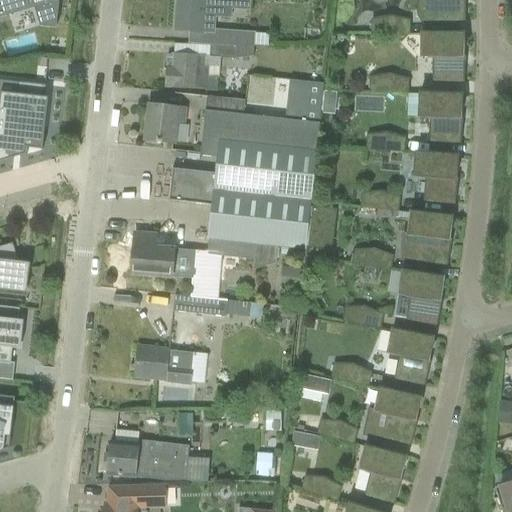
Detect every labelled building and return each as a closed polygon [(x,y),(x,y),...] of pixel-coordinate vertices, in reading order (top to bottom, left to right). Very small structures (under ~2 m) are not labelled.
[(0,0),(0,18),(18,14),(17,11),(33,6),(40,28),(56,30),(59,0),(0,0)] [(178,0),(176,30),(213,33),(213,31),(214,19),(230,20),(231,0),(178,0)] [(462,0),(420,0),(419,2),(418,5),(418,9),(418,13),(419,16),(420,20),(422,23),(463,22),(462,0)] [(370,35),(410,36),(410,34),(408,34),(408,22),(390,18),(372,22),(372,34),(370,34),(370,35)] [(218,31),(217,48),(245,49),(245,46),(255,47),(256,34),(225,32),(218,31)] [(463,35),(443,35),(421,35),(421,58),(433,58),(433,83),(462,83),(463,35)] [(209,57),(209,59),(219,59),(234,61),(254,58),(255,47),(245,46),(245,49),(217,48),(210,48),(209,57)] [(164,86),(164,87),(184,89),(207,90),(217,91),(219,67),(204,66),(205,57),(173,55),(172,55),(171,56),(167,57),(166,67),(165,69),(166,69),(165,86),(164,86)] [(369,93),(408,95),(408,93),(407,93),(407,81),(389,77),(371,79),(371,92),(369,92),(369,93)] [(290,81),(285,121),(319,125),(323,85),(290,81)] [(0,124),(44,129),(47,107),(48,98),(44,98),(45,86),(20,83),(18,95),(0,93),(0,124)] [(431,118),(430,143),(459,144),(461,96),(420,94),(419,118),(431,118)] [(172,170),(168,202),(212,207),(208,240),(278,248),(305,251),(305,247),(310,208),(319,125),(285,121),(242,116),(244,101),(206,97),(202,137),(200,152),(201,152),(216,154),(216,158),(217,159),(216,175),(172,170)] [(145,141),(173,145),(175,123),(182,124),(184,110),(150,105),(145,141)] [(0,163),(13,159),(13,156),(19,157),(19,158),(26,155),(26,154),(26,149),(40,150),(40,151),(42,151),(44,129),(0,124),(0,163)] [(365,151),(405,154),(405,152),(403,152),(404,140),(386,135),(368,137),(367,149),(365,149),(365,151)] [(457,157),(437,156),(416,154),(414,177),(426,178),(424,203),(453,205),(457,157)] [(359,208),(399,213),(399,211),(397,211),(398,199),(381,194),(363,195),(361,207),(359,207),(359,208)] [(310,208),(305,247),(331,250),(335,211),(310,208)] [(451,218),(410,213),(408,235),(403,235),(400,260),(446,266),(451,218)] [(135,235),(131,275),(170,278),(192,280),(195,252),(154,249),(155,237),(135,235)] [(207,253),(207,256),(221,257),(226,258),(255,261),(254,270),(276,263),(278,248),(208,240),(207,253)] [(0,290),(26,294),(29,264),(18,263),(12,244),(0,247),(0,290)] [(352,265),(391,271),(391,270),(389,270),(391,258),(374,252),(355,252),(354,264),(352,264),(352,265)] [(301,270),(281,268),(279,288),(299,290),(301,270)] [(407,322),(416,323),(436,326),(443,279),(402,272),(399,296),(411,298),(407,322)] [(218,301),(190,298),(175,296),(173,312),(225,318),(225,316),(247,318),(249,305),(227,303),(227,302),(218,301)] [(19,349),(20,340),(21,340),(23,321),(17,321),(18,309),(0,306),(0,364),(10,365),(12,348),(19,349)] [(344,321),(342,321),(342,322),(381,330),(381,329),(379,328),(381,316),(364,309),(346,309),(344,321)] [(395,380),(404,382),(423,386),(433,339),(392,331),(387,354),(400,357),(395,380)] [(190,385),(193,357),(193,354),(138,348),(135,377),(164,380),(164,382),(190,385)] [(330,377),(330,379),(368,388),(369,386),(367,386),(370,374),(353,367),(334,366),(332,378),(330,377)] [(329,394),(333,381),(309,374),(305,388),(329,394)] [(409,445),(420,399),(380,389),(375,411),(369,410),(366,427),(374,429),(372,437),(409,445)] [(0,451),(9,449),(14,398),(0,396),(0,451)] [(281,413),(263,412),(262,433),(280,433),(281,413)] [(192,437),(192,415),(177,415),(177,437),(192,437)] [(316,434),(316,435),(354,445),(354,444),(353,443),(356,432),(339,424),(321,422),(318,434),(316,434)] [(110,443),(107,475),(152,480),(163,481),(186,482),(203,482),(205,460),(188,459),(189,447),(135,442),(134,445),(114,444),(110,443)] [(365,497),(374,499),(393,504),(405,458),(366,447),(359,470),(371,473),(365,497)] [(256,465),(255,476),(274,478),(275,466),(256,465)] [(300,490),(338,502),(338,501),(337,500),(340,489),(324,480),(306,478),(302,490),(300,489),(300,490)] [(511,511),(511,483),(494,488),(501,511),(511,511)] [(165,508),(164,488),(109,489),(108,505),(105,505),(103,511),(136,511),(137,509),(165,508)]
